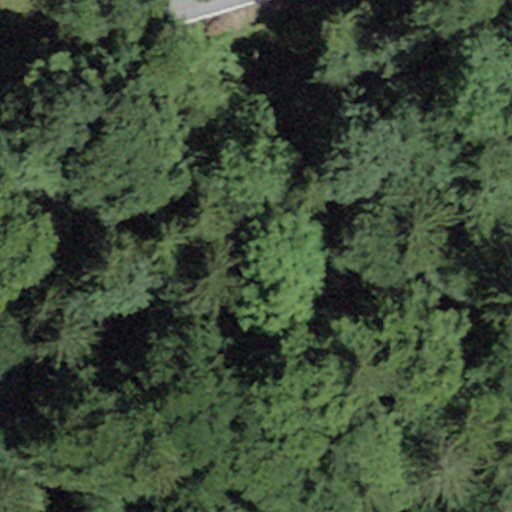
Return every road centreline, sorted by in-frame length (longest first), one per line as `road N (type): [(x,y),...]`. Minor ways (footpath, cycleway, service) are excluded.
road 1 (track): [(511,222),(0,401)]
road 2 (track): [(0,242),(263,70),(422,0)]
road 3 (unclassified): [(193,0),(0,69)]
